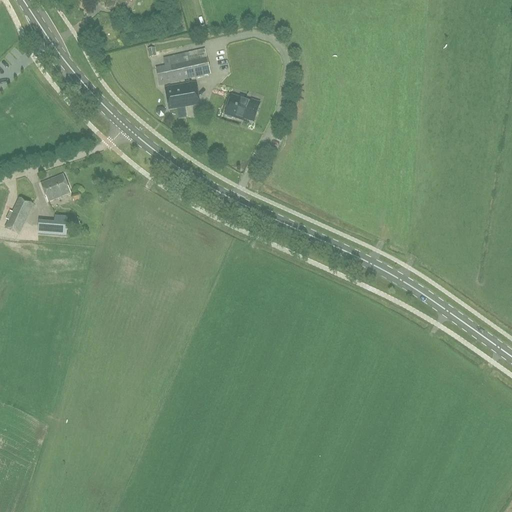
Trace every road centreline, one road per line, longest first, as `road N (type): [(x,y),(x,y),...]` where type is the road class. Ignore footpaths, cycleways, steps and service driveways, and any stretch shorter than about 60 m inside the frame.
road 1 (primary): [(511,359),(393,276),(234,202)]
road 2 (primary): [(234,202),(103,109),(50,45)]
